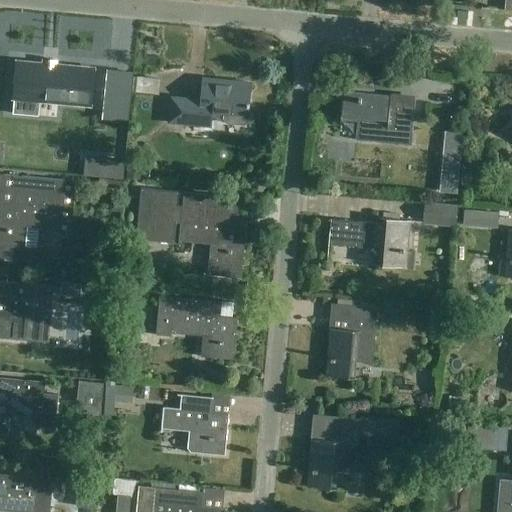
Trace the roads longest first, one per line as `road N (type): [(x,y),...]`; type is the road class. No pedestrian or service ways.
road 1 (residential): [(308,24),(263,511)]
road 2 (residential): [(308,24),(32,0)]
road 3 (residential): [(511,41),(308,24)]
